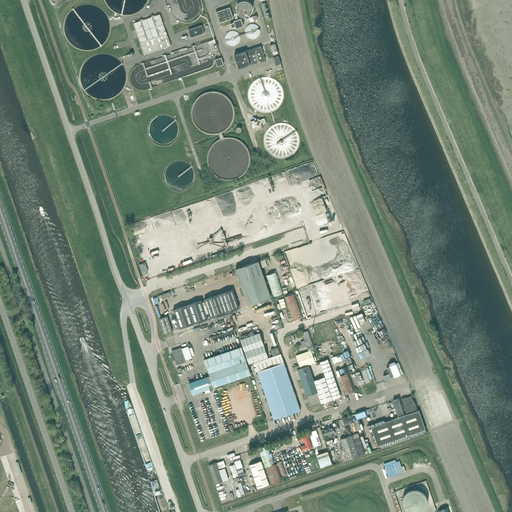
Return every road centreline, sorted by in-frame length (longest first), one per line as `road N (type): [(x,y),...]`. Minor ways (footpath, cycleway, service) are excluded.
road 1 (primary): [(104,511),(0,210)]
road 2 (unclassified): [(123,295),(23,0)]
road 3 (unclassified): [(182,463),(401,387)]
road 4 (unclassified): [(71,511),(0,304)]
road 5 (unclassified): [(302,236),(123,295)]
road 6 (unclassified): [(182,463),(123,295)]
